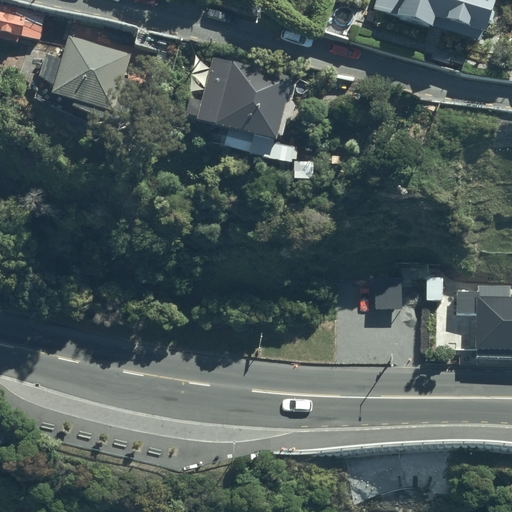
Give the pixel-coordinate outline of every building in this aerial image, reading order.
[(377,0),(375,6),(437,25),(440,16),(490,32),(499,0),(377,0)] [(0,2),(0,35),(19,41),(21,36),(40,42),(47,16),(0,2)] [(63,58),(49,54),(42,77),(45,78),(41,91),(38,89),(35,98),(47,102),(50,93),(75,101),(73,108),(109,119),(112,110),(117,111),(133,55),(70,37),(63,58)] [(302,77),(214,55),(209,75),(205,74),(201,88),(206,89),(198,119),(231,127),(226,144),(253,151),(257,133),(281,140),(282,135),(286,137),(302,77)] [(479,292),(455,291),(455,318),(474,319),(473,362),(511,363),(511,299),(511,300),(511,287),(479,286),(479,292)]
